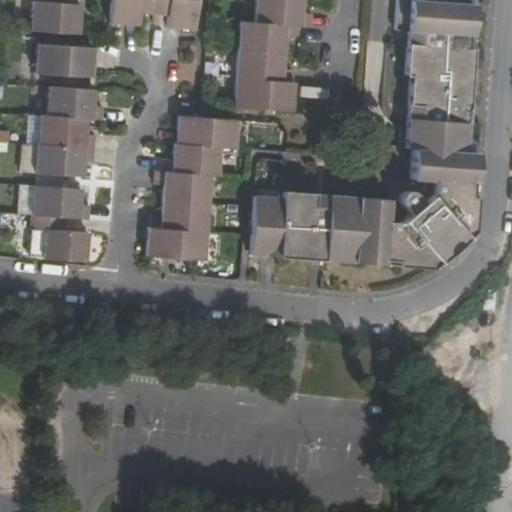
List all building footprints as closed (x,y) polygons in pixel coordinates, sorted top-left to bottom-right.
[(117,23),(118,0),(108,0),(107,22),(117,23)] [(195,0),(118,0),(117,23),(138,24),(139,13),(153,14),(154,21),(166,22),(166,26),(173,27),(193,29),(195,0)] [(255,0),(254,22),(239,21),(233,106),(292,110),(294,94),(294,83),(292,83),(293,70),(283,68),(286,39),(287,24),(310,26),(310,14),(301,13),(302,0),(255,0)] [(283,191),(282,197),(253,194),(249,254),(383,264),(383,260),(395,260),(395,265),(430,267),(471,231),(473,197),(469,196),(470,183),(474,183),(476,152),(466,152),(472,48),(467,48),(468,36),(474,36),(475,3),(440,0),(396,0),(394,30),(407,32),(404,75),(409,75),(404,147),(411,147),(410,180),(430,182),(430,193),(421,201),(413,191),(408,189),(400,193),(400,202),(408,213),(398,222),(386,221),(387,199),(283,191)] [(31,1),(29,29),(78,33),(79,18),(80,5),(31,1)] [(91,63),(92,48),(35,44),(33,72),(90,77),(91,63)] [(128,70),(126,93),(136,93),(138,71),(128,70)] [(89,91),(47,89),(45,114),(86,118),(101,119),(102,105),(93,104),(94,92),(89,91)] [(38,114),(36,143),(93,148),(94,133),(85,133),(86,118),(45,114),(38,114)] [(238,119),(178,115),(176,131),(174,145),(172,145),(170,159),(163,159),(162,171),(154,171),(153,184),(162,186),(159,215),(151,214),(149,227),(147,227),(146,242),(144,256),(204,261),(210,176),(218,176),(220,148),(235,149),(238,119)] [(93,148),(36,143),(34,172),(63,174),(81,176),(82,161),(92,162),(93,148)] [(63,187),(32,185),(31,213),(63,216),(88,218),(89,204),(80,203),(80,189),(63,187)] [(42,252),(42,258),(84,262),(85,247),(86,232),(62,230),(63,216),(31,213),(28,250),(42,252)]
